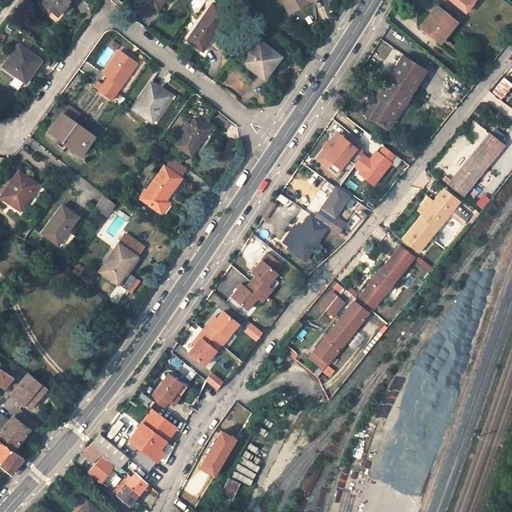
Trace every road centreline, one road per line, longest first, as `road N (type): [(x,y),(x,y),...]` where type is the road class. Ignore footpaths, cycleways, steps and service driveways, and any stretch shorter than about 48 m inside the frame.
road 1 (residential): [(511,51),(198,430),(159,511)]
road 2 (secondary): [(59,448),(191,278),(268,161)]
road 3 (residential): [(236,113),(114,23),(99,27),(22,130),(4,140)]
road 4 (secondary): [(289,131),(371,0)]
road 5 (residential): [(59,448),(1,401),(20,374),(0,360)]
